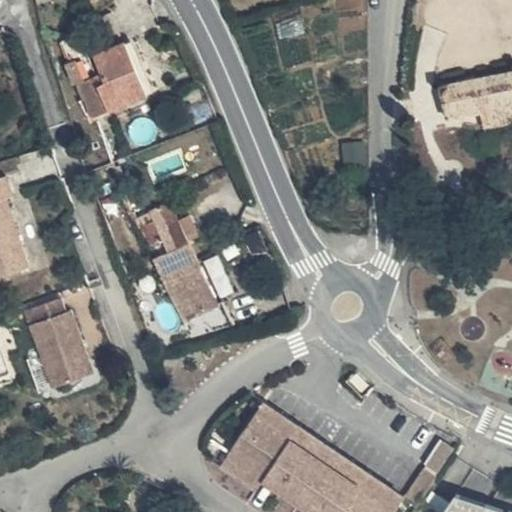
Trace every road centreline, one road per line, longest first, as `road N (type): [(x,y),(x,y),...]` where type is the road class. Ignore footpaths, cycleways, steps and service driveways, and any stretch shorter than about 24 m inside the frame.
road 1 (residential): [(154,441),(18,0)]
road 2 (secondary): [(331,286),(282,208),(192,0)]
road 3 (residential): [(385,0),(377,148),(393,249),(373,293)]
road 4 (residential): [(329,331),(216,391),(154,441)]
road 5 (secondary): [(511,430),(417,383),(364,335)]
road 6 (unknown): [(297,347),(342,411),(398,458)]
road 7 (residential): [(154,441),(34,484)]
